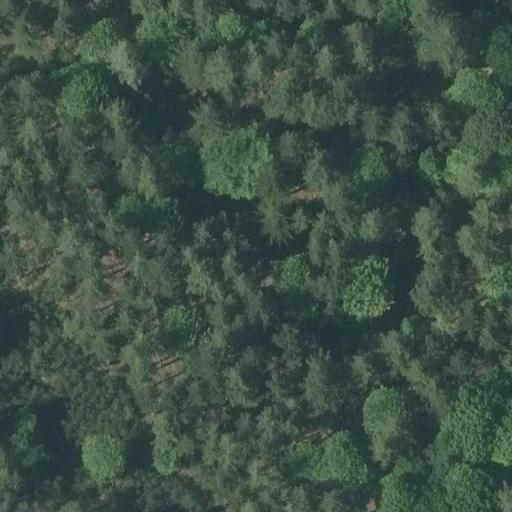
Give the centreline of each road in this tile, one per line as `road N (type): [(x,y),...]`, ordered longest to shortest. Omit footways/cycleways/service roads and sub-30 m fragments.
road 1 (track): [(393,511),(381,502),(322,348),(94,0)]
road 2 (track): [(430,511),(511,420)]
